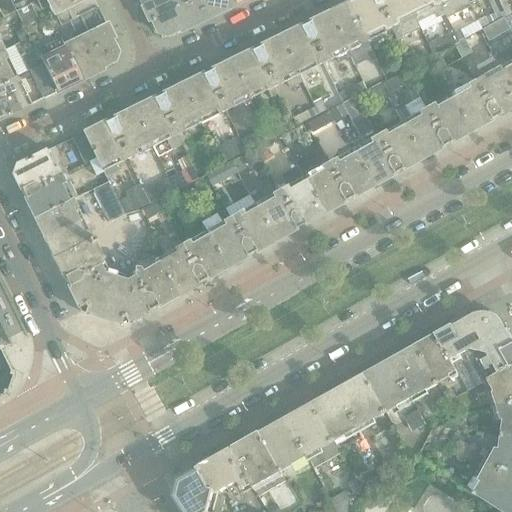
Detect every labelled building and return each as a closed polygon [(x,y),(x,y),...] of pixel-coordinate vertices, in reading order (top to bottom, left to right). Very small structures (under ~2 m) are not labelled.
[(52,14),(80,0),(37,0),(36,1),(41,10),(49,6),(52,14)] [(106,26),(93,0),(80,0),(52,14),(60,26),(69,22),(74,33),(60,40),(64,48),(106,26)] [(188,28),(175,0),(154,0),(141,7),(148,21),(150,20),(157,33),(165,36),(179,30),(180,32),(188,28)] [(211,17),(203,0),(175,0),(188,28),(211,17)] [(233,6),(230,0),(203,0),(211,17),(233,6)] [(392,29),(377,0),(354,0),(348,3),(365,37),(382,29),(384,33),(392,29)] [(413,14),(406,0),(377,0),(392,29),(401,24),(399,21),(413,14)] [(458,43),(453,33),(446,19),(436,0),(406,0),(413,14),(417,23),(433,15),(436,19),(439,17),(448,34),(427,44),(433,56),(453,46),(458,43)] [(469,7),(465,0),(436,0),(446,19),(469,7)] [(465,0),(469,7),(470,7),(468,4),(475,0),(496,0),(505,17),(510,14),(504,2),(508,0),(465,0)] [(505,17),(496,0),(486,0),(497,21),(505,17)] [(25,6),(23,2),(13,6),(16,11),(25,6)] [(365,37),(348,3),(328,13),(346,51),(366,41),(365,37)] [(38,23),(30,5),(16,12),(24,29),(38,23)] [(346,51),(328,13),(304,25),(322,63),(332,58),(330,54),(333,53),(338,64),(349,58),(346,51)] [(322,63),(304,25),(279,37),(301,83),(302,82),(301,81),(318,72),(315,66),(322,63)] [(113,62),(116,53),(110,40),(112,39),(106,26),(64,48),(81,81),(101,71),(100,68),(113,62)] [(27,38),(23,30),(15,34),(19,42),(27,38)] [(464,41),(458,30),(453,33),(458,43),(464,41)] [(81,81),(64,48),(60,40),(56,32),(53,34),(53,44),(46,47),(49,53),(38,59),(39,61),(56,93),(81,81)] [(301,83),(279,37),(254,49),(273,87),(285,81),(289,89),(301,83)] [(464,41),(458,43),(453,46),(461,59),(470,54),(464,41)] [(273,87),(254,49),(230,61),(246,95),(263,87),(265,91),(266,90),(270,98),(277,94),(273,87)] [(0,84),(17,76),(4,50),(0,52),(0,84)] [(418,64),(412,52),(403,56),(409,68),(418,64)] [(25,68),(29,66),(39,61),(38,59),(35,53),(21,60),(25,68)] [(446,69),(438,54),(429,59),(437,73),(446,69)] [(56,93),(39,61),(29,66),(38,83),(37,84),(45,99),(56,93)] [(246,95),(230,61),(206,73),(224,111),(233,106),(232,103),(246,95)] [(511,65),(500,72),(511,93),(511,65)] [(386,95),(408,83),(403,72),(381,84),(386,95)] [(511,108),(511,93),(500,72),(484,81),(482,77),(474,82),(494,119),(511,108)] [(224,111),(206,73),(181,85),(198,118),(214,111),(216,114),(224,111)] [(0,120),(32,105),(20,81),(17,76),(0,84),(0,120)] [(342,104),(365,91),(360,82),(337,94),(342,104)] [(494,119),(474,82),(466,86),(468,90),(451,99),(469,133),(494,119)] [(198,118),(181,85),(156,97),(175,135),(175,134),(184,130),(182,126),(198,118)] [(385,99),(379,87),(370,92),(377,103),(385,99)] [(372,99),(368,91),(356,98),(360,106),(372,99)] [(175,135),(156,97),(132,109),(149,142),(164,135),(171,150),(181,146),(180,145),(175,134),(175,135)] [(326,111),(319,99),(312,103),(318,115),(326,111)] [(469,133),(451,99),(435,108),(432,104),(424,109),(445,146),(469,133)] [(295,127),(317,115),(311,103),(306,107),(307,110),(291,119),(295,127)] [(149,142),(132,109),(109,120),(127,158),(136,154),(134,150),(149,142)] [(445,146),(424,109),(416,114),(418,117),(402,126),(421,160),(445,146)] [(312,133),(331,122),(326,113),(307,124),(312,133)] [(270,141),(294,129),(288,119),(265,131),(270,141)] [(127,158),(109,120),(83,133),(95,159),(99,167),(105,177),(117,172),(114,164),(127,158)] [(284,145),(306,133),(302,125),(280,137),(284,145)] [(421,160),(402,126),(387,134),(385,131),(375,136),(396,174),(421,160)] [(268,142),(262,129),(239,140),(245,153),(268,142)] [(83,133),(71,139),(83,164),(84,164),(95,159),(83,133)] [(396,174),(375,136),(367,140),(369,144),(363,147),(359,140),(349,146),(372,187),(396,174)] [(243,153),(235,138),(217,148),(224,163),(243,153)] [(372,187),(349,146),(348,145),(336,152),(340,160),(337,162),(335,159),(326,164),(347,201),(372,187)] [(270,159),(263,147),(256,151),(262,163),(270,159)] [(21,195),(66,173),(54,148),(45,152),(15,167),(12,176),(21,195)] [(236,174),(231,163),(223,167),(229,178),(236,174)] [(347,201),(326,164),(319,167),(321,171),(304,180),(323,214),(347,201)] [(198,179),(193,170),(191,166),(167,179),(173,192),(198,179)] [(229,178),(223,167),(222,166),(205,175),(216,195),(223,191),(219,183),(229,178)] [(323,214),(304,180),(296,166),(280,176),(285,186),(277,191),(298,228),(323,214)] [(76,197),(68,181),(63,183),(60,176),(66,173),(21,195),(33,218),(76,197)] [(173,192),(167,179),(143,191),(150,205),(173,192)] [(123,216),(107,183),(92,190),(108,223),(123,216)] [(148,204),(138,185),(124,192),(127,197),(119,201),(125,214),(133,209),(134,211),(148,204)] [(298,228),(277,191),(270,195),(272,199),(256,208),(275,242),(298,228)] [(100,266),(104,258),(100,256),(92,238),(91,239),(72,201),(77,198),(76,197),(33,218),(77,308),(83,305),(86,309),(85,315),(104,321),(115,278),(104,274),(100,266)] [(275,242),(256,208),(239,218),(237,214),(229,218),(250,255),(275,242)] [(250,255),(229,218),(221,222),(223,226),(206,236),(225,269),(250,255)] [(225,269),(206,236),(190,245),(188,241),(180,246),(201,283),(225,269)] [(201,283),(180,246),(172,250),(174,254),(158,263),(173,289),(177,297),(201,283)] [(173,289),(158,263),(141,272),(139,269),(133,268),(133,275),(152,310),(177,297),(173,289)] [(152,310),(133,275),(133,277),(125,281),(115,278),(104,321),(122,327),(152,310)] [(0,326),(7,341),(24,332),(0,282),(0,326)] [(472,363),(467,355),(466,353),(471,350),(488,355),(499,374),(499,375),(511,368),(511,336),(505,324),(501,319),(496,315),(491,312),(484,311),(478,312),(472,314),(435,335),(436,337),(418,348),(439,386),(453,377),(452,375),(457,372),(460,378),(462,380),(468,392),(489,381),(477,360),(472,363)] [(387,415),(439,386),(418,348),(365,377),(387,415)] [(511,368),(499,375),(499,374),(490,379),(492,381),(499,394),(495,395),(501,421),(507,421),(504,437),(511,437),(511,368)] [(335,444),(387,415),(365,377),(313,406),(335,444)] [(457,397),(452,389),(443,394),(448,402),(457,397)] [(340,455),(334,444),(335,444),(313,406),(261,435),(282,473),(308,459),(314,470),(340,455)] [(425,426),(417,411),(404,418),(412,433),(425,426)] [(467,430),(465,416),(449,420),(445,426),(467,430)] [(282,473),(261,435),(260,434),(200,467),(200,468),(198,470),(198,471),(210,492),(217,494),(223,494),(239,485),(243,493),(254,487),(256,491),(284,475),(282,473)] [(463,448),(466,441),(455,434),(451,441),(463,448)] [(511,511),(511,437),(504,437),(502,449),(498,449),(478,480),(482,483),(474,495),(501,511),(511,511)] [(480,457),(465,449),(461,457),(476,465),(480,457)] [(387,478),(399,471),(396,466),(383,473),(387,478)] [(377,479),(372,470),(362,476),(366,484),(377,479)] [(214,511),(217,494),(210,492),(198,471),(179,482),(175,499),(183,511),(214,511)] [(363,494),(356,482),(349,486),(355,498),(363,494)] [(347,511),(348,508),(349,501),(349,498),(345,492),(330,501),(336,510),(336,511),(347,511)]
